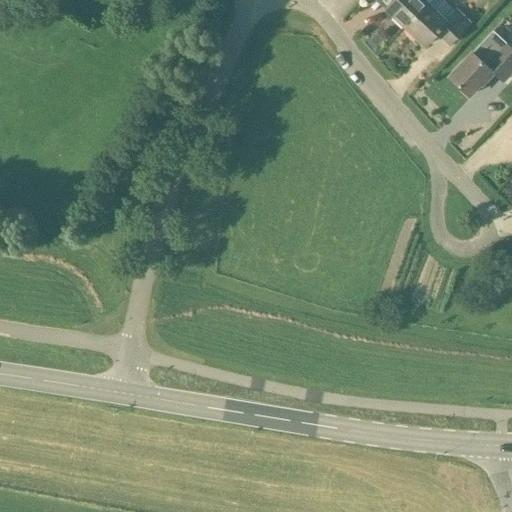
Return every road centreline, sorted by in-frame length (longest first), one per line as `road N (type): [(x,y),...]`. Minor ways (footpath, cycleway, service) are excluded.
road 1 (tertiary): [(501,444),(403,439),(119,393)]
road 2 (unclassified): [(129,353),(174,174),(245,1)]
road 3 (unclassified): [(436,157),(312,7),(245,1)]
road 4 (unclassified): [(436,157),(435,219),(448,244),(480,245),(490,229),(485,207)]
road 5 (unclassified): [(129,353),(0,327)]
road 6 (tertiary): [(0,376),(119,393)]
